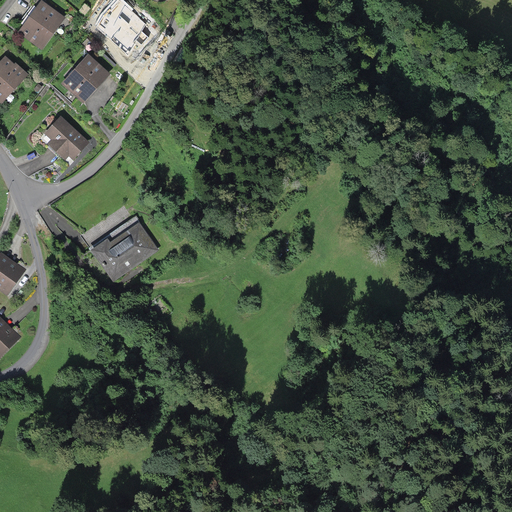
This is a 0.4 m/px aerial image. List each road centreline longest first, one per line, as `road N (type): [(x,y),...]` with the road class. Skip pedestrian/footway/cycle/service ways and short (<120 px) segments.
road 1 (track): [(23,213),(120,137),(203,0)]
road 2 (residential): [(0,159),(33,237),(44,328)]
